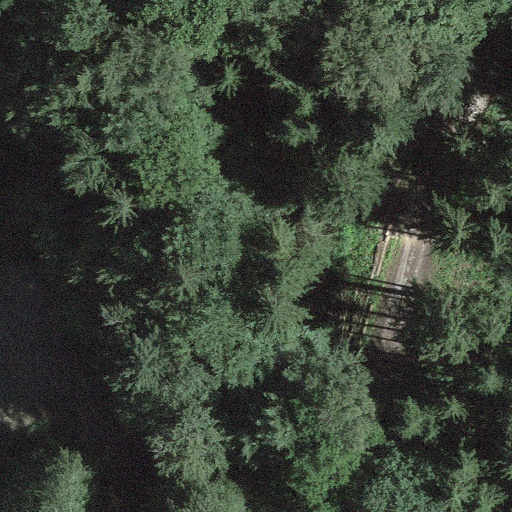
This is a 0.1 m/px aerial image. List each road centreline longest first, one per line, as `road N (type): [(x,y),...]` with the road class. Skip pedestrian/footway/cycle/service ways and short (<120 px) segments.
road 1 (track): [(511,24),(459,85),(321,511)]
road 2 (track): [(459,85),(235,0)]
